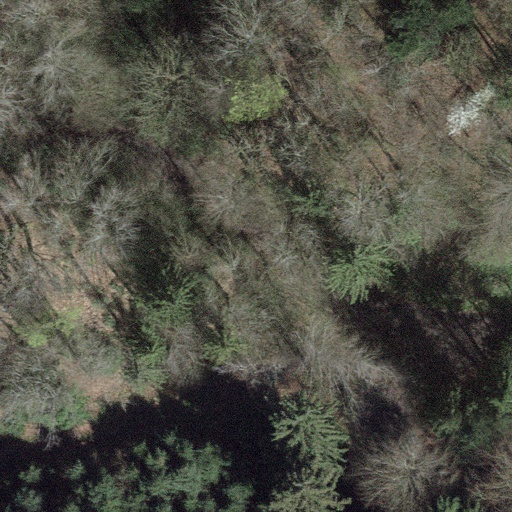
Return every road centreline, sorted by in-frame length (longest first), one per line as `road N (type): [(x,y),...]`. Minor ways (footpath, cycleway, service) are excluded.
road 1 (track): [(0,112),(192,165),(301,246),(407,341)]
road 2 (track): [(0,472),(407,341)]
road 3 (track): [(407,341),(364,511)]
